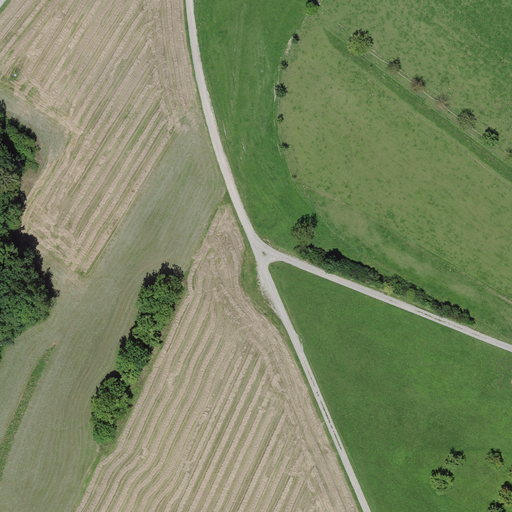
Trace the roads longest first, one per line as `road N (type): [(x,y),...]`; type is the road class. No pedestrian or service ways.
road 1 (track): [(366,511),(215,139),(190,0)]
road 2 (track): [(263,254),(511,347)]
